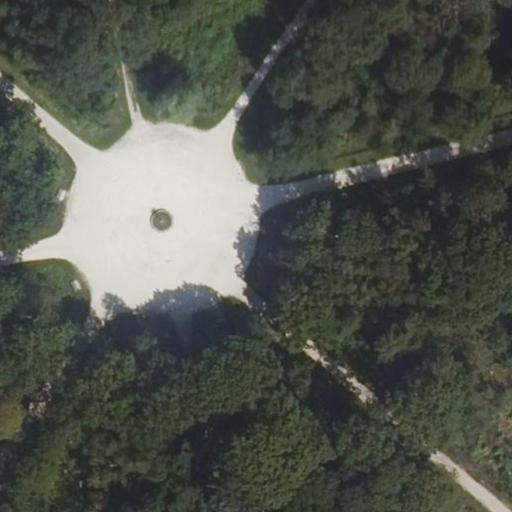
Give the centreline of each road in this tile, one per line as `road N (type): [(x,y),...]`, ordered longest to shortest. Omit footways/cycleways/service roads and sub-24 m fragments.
road 1 (track): [(0,259),(511,140)]
road 2 (track): [(162,221),(500,511)]
road 3 (track): [(228,511),(162,221)]
road 4 (track): [(162,221),(0,466)]
road 5 (track): [(309,0),(162,221)]
road 6 (track): [(0,83),(162,221)]
